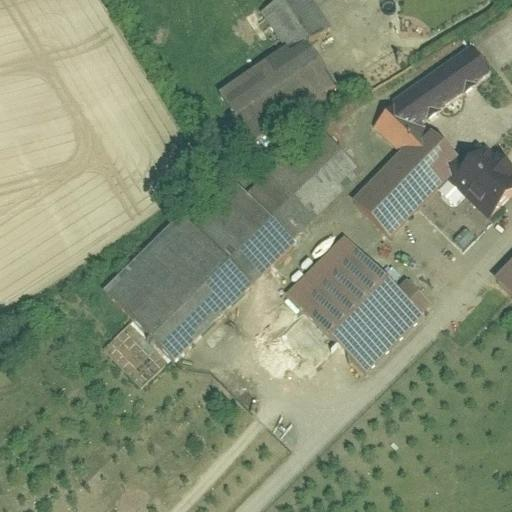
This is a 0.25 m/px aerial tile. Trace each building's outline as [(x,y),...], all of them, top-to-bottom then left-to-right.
[(333,28),(313,0),(289,0),(267,15),(292,52),(307,42),(309,44),(333,28)] [(292,52),(223,98),(256,147),(340,91),(309,44),(307,42),(292,52)] [(471,48),(398,104),(403,110),(420,132),(493,76),(471,48)] [(379,130),(406,158),(425,139),(420,132),(403,110),(379,130)] [(239,187),(295,245),(365,178),(310,120),(239,187)] [(406,158),(355,206),(389,242),(453,182),(467,168),(433,132),(425,139),(406,158)] [(491,221),(511,201),(511,176),(486,150),(467,168),(453,182),(491,221)] [(236,184),(190,228),(254,294),(300,251),(295,245),(239,187),(236,184)] [(184,221),(107,295),(177,368),(254,294),(190,228),(184,221)] [(349,240),(289,300),(307,319),(338,350),(367,379),(438,309),(409,281),(399,291),(349,240)] [(511,272),(497,288),(511,301),(511,272)] [(307,319),(288,338),(318,369),(338,350),(307,319)] [(171,366),(134,328),(109,352),(146,390),(171,366)]
